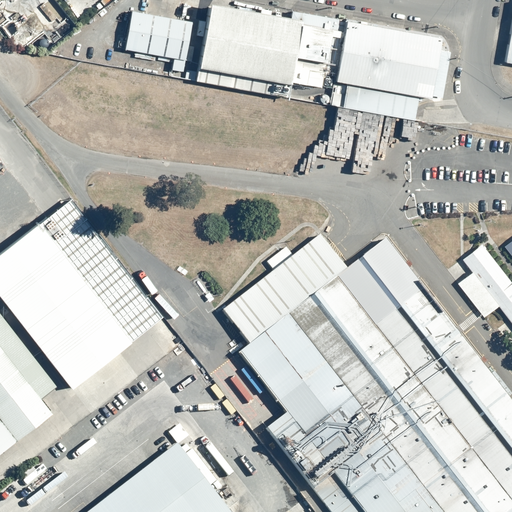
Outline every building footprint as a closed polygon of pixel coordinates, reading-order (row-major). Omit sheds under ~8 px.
[(511,60),(511,0),(508,0),(498,57),(511,60)] [(323,27),(204,4),(192,66),(311,89),(323,27)] [(182,20),(125,9),(118,44),(176,55),(182,20)] [(435,38),(340,20),(329,78),(341,80),(337,102),(406,115),(410,94),(424,96),(435,38)] [(67,199),(0,249),(0,301),(64,384),(155,314),(67,199)] [(511,227),(495,240),(511,262),(511,227)] [(511,511),(511,414),(377,238),(338,268),(311,232),(216,305),(243,340),(231,349),(279,413),(261,427),(326,511),(511,511)] [(511,293),(470,238),(451,253),(511,332),(511,293)] [(45,384),(0,324),(0,448),(47,413),(32,394),(45,384)] [(188,435),(178,423),(167,432),(177,444),(188,435)] [(228,511),(209,487),(217,481),(191,448),(184,454),(177,445),(89,511),(228,511)] [(87,484),(67,457),(46,473),(67,499),(87,484)]
